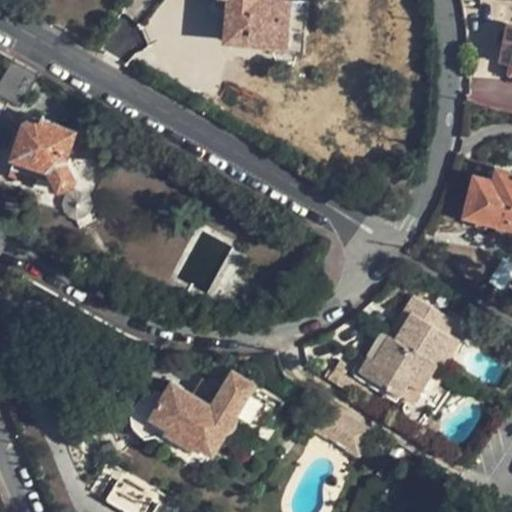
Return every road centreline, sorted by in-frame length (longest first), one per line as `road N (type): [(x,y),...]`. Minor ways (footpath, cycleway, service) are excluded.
road 1 (residential): [(0,16),(396,245)]
road 2 (residential): [(396,245),(356,294),(300,325),(225,335),(121,310),(25,255),(0,250)]
road 3 (residential): [(443,0),(451,56),(444,134),(426,192),(396,245)]
